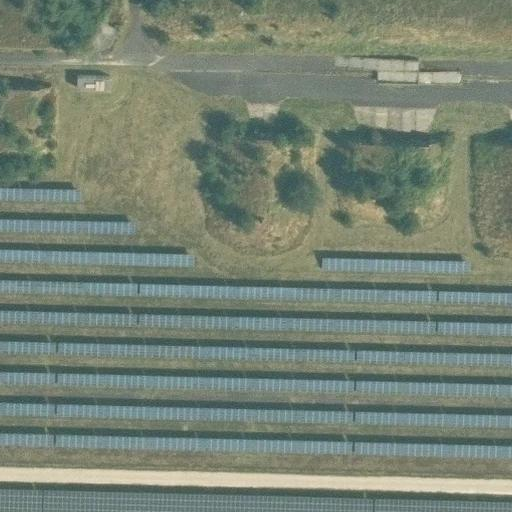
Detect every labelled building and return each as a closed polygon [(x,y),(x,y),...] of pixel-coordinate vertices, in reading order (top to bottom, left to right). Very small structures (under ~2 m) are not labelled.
[(118,27),(102,18),(86,44),(87,44),(90,49),(109,43),(118,27)] [(76,74),(76,86),(109,87),(109,74),(76,74)] [(51,84),(0,82),(0,168),(51,167),(51,84)] [(312,135),(215,132),(208,214),(218,237),(259,253),(295,243),(311,216),(312,135)] [(428,141),(360,139),(360,137),(344,137),(337,202),(351,217),(443,219),(444,139),(428,139),(428,141)] [(511,139),(477,139),(474,229),(511,253),(511,139)]
